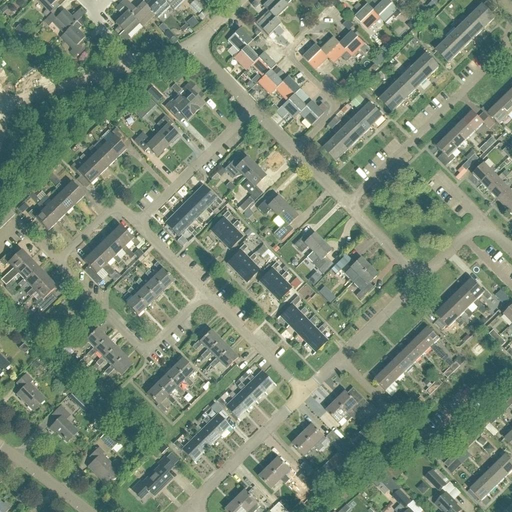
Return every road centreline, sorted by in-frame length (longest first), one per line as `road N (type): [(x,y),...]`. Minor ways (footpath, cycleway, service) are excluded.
road 1 (residential): [(347,205),(505,48)]
road 2 (residential): [(294,151),(338,109),(286,54),(340,0)]
road 3 (residential): [(204,295),(145,351),(56,261)]
road 4 (residential): [(302,393),(419,278)]
road 5 (residential): [(139,224),(254,109)]
road 6 (residential): [(190,506),(302,393)]
road 7 (residential): [(204,295),(302,393)]
road 8 (unclassified): [(6,104),(127,68)]
